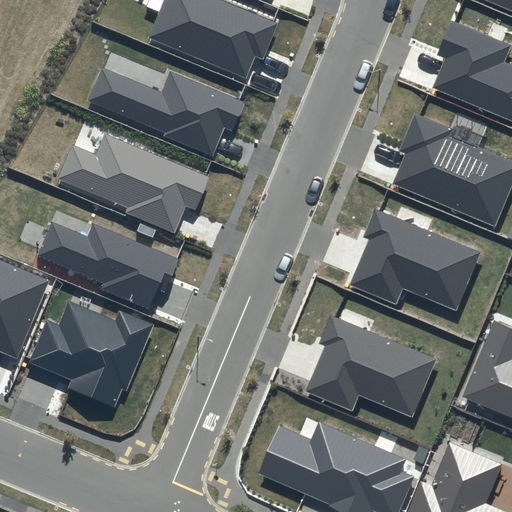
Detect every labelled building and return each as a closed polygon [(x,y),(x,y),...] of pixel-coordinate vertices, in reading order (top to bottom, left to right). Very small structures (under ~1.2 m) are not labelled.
[(278,23),(223,0),(163,0),(148,37),(245,78),(255,56),(263,59),(278,23)] [(511,0),(485,0),(511,11),(511,0)] [(511,45),(451,20),(436,55),(445,58),(433,88),(511,120),(511,65),(504,62),(511,45)] [(246,102),(169,69),(160,90),(102,66),(87,100),(165,132),(164,136),(212,156),(224,128),(233,132),(246,102)] [(452,128),(415,113),(399,150),(406,153),(393,184),(494,226),(511,183),(511,161),(449,135),(452,128)] [(209,176),(104,132),(95,154),(72,145),(58,179),(127,208),(126,212),(174,232),(185,206),(195,210),(209,176)] [(479,252),(374,208),(362,237),(369,240),(350,284),(395,303),(402,287),(455,309),(479,252)] [(179,259),(92,223),(86,236),(52,222),(38,256),(102,282),(100,288),(148,308),(156,289),(165,293),(179,259)] [(50,280),(0,259),(0,350),(17,358),(50,280)] [(115,319),(69,300),(58,325),(47,320),(30,362),(71,379),(68,388),(114,407),(122,389),(126,391),(154,324),(119,310),(115,319)] [(436,359),(330,314),(318,342),(325,345),(305,391),(352,411),(359,395),(412,417),(436,359)] [(511,328),(494,321),(462,397),(511,417),(511,328)] [(406,459),(318,421),(311,438),(280,425),(259,475),(345,511),(371,511),(373,509),(379,511),(397,511),(413,477),(401,472),(406,459)] [(506,511),(486,503),(502,464),(449,443),(432,486),(421,481),(408,511),(506,511)]
